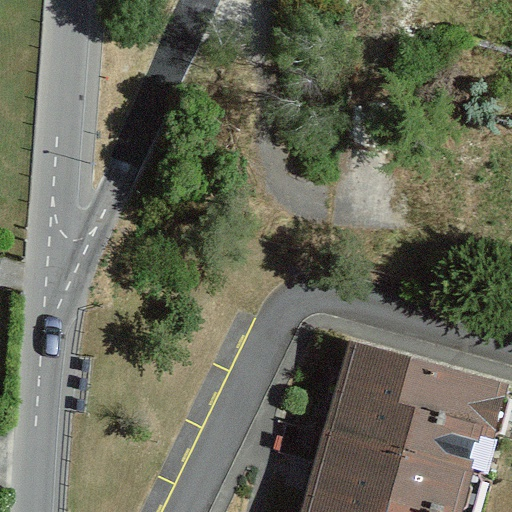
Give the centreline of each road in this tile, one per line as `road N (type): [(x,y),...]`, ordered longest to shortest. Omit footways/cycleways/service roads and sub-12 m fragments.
road 1 (residential): [(55,252),(102,225),(203,0)]
road 2 (residential): [(39,511),(55,252)]
road 3 (residential): [(55,252),(74,0)]
